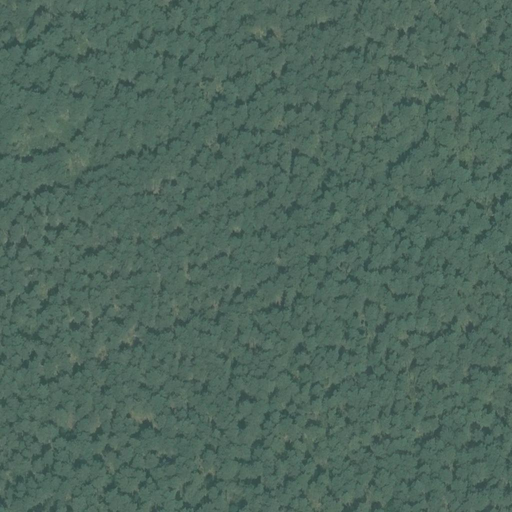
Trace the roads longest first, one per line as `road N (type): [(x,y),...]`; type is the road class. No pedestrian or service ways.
road 1 (track): [(0,217),(412,37),(480,193),(511,179)]
road 2 (track): [(480,193),(0,411)]
road 3 (track): [(186,511),(67,187)]
road 4 (track): [(238,511),(511,388)]
road 5 (track): [(0,99),(94,0)]
